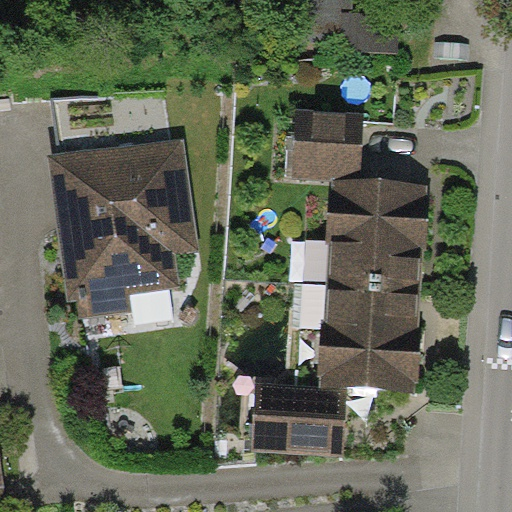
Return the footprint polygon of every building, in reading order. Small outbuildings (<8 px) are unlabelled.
[(362,122),(292,118),(288,183),(358,187),(362,122)] [(189,148),(63,162),(80,314),(206,300),(189,148)] [(428,198),(331,190),(323,295),(326,295),(420,302),(428,198)] [(412,398),(420,302),(326,295),(318,396),(255,391),(250,450),(345,457),(350,393),(412,398)] [(0,385),(0,498),(15,496),(0,385)]
